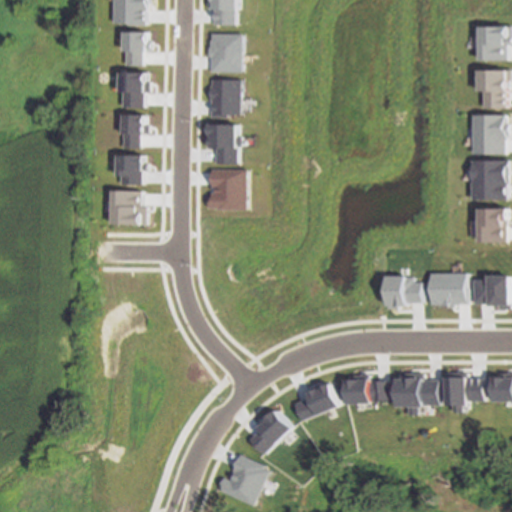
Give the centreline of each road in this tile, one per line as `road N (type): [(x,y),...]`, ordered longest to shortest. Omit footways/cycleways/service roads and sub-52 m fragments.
road 1 (residential): [(511,339),(351,341),(275,369),(219,425),(175,511)]
road 2 (residential): [(180,0),(180,251),(200,321),(251,387)]
